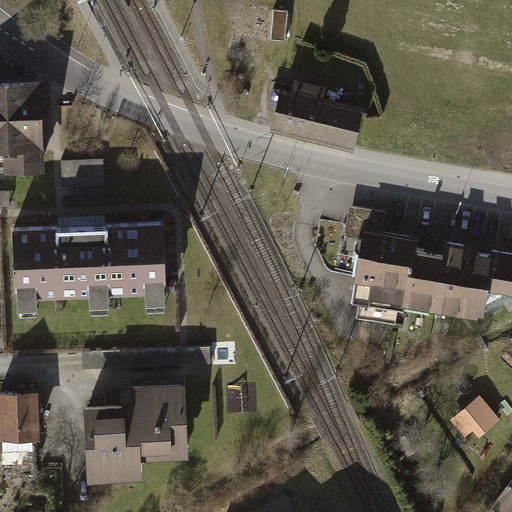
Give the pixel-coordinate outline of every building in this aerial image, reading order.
[(294,10),(229,5),(225,60),(264,63),(266,42),(291,44),(294,10)] [(281,87),(270,131),(355,152),(365,108),(324,98),(327,87),(295,79),(293,90),(281,87)] [(41,80),(0,81),(0,168),(4,168),(4,174),(44,172),(41,80)] [(106,154),(65,156),(66,184),(108,182),(106,154)] [(15,299),(16,299),(17,311),(36,310),(36,298),(89,296),(89,308),(109,307),(109,295),(145,294),(146,306),(165,305),(165,293),(167,293),(164,222),(12,229),(15,299)] [(406,300),(415,247),(416,238),(364,229),(352,301),(404,310),(406,300)] [(476,247),(449,243),(446,244),(445,252),(436,305),(477,313),(477,309),(483,311),(511,294),(511,253),(493,250),(492,255),(475,252),(476,247)] [(406,300),(436,305),(445,252),(415,247),(406,300)] [(131,404),(86,407),(89,480),(154,477),(153,455),(193,453),(189,384),(130,387),(131,404)] [(38,391),(0,392),(0,441),(39,440),(38,391)] [(502,419),(481,395),(451,419),(466,437),(474,431),(480,438),(502,419)] [(511,511),(511,480),(492,507),(499,511),(511,511)]
